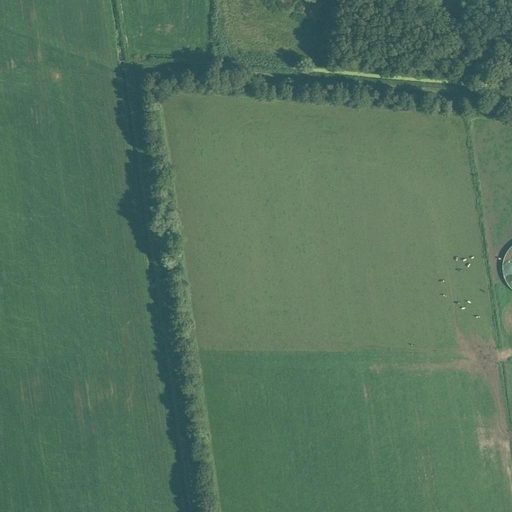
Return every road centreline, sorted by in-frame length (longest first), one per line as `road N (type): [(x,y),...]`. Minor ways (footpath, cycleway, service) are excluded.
road 1 (track): [(196,511),(120,0)]
road 2 (track): [(130,66),(511,99)]
